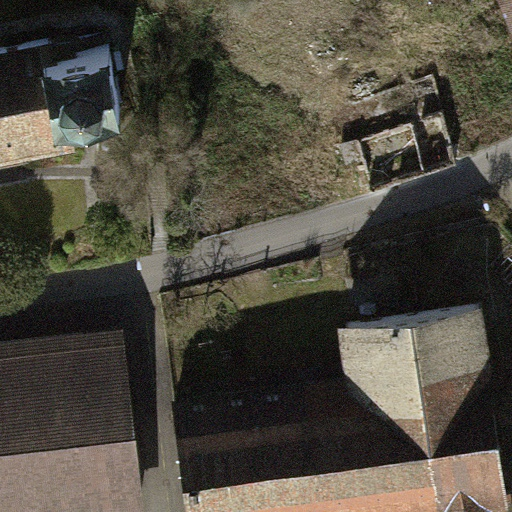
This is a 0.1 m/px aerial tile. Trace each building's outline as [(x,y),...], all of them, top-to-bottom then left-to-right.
[(511,0),(498,0),(511,31),(511,0)] [(0,149),(69,136),(66,116),(123,106),(110,34),(51,45),(48,29),(0,37),(0,149)] [(372,177),(460,153),(426,31),(338,55),(372,177)] [(511,511),(511,501),(511,499),(507,500),(479,297),(335,317),(342,372),(170,396),(185,511),(511,511)] [(0,511),(147,511),(125,317),(0,331),(0,511)]
